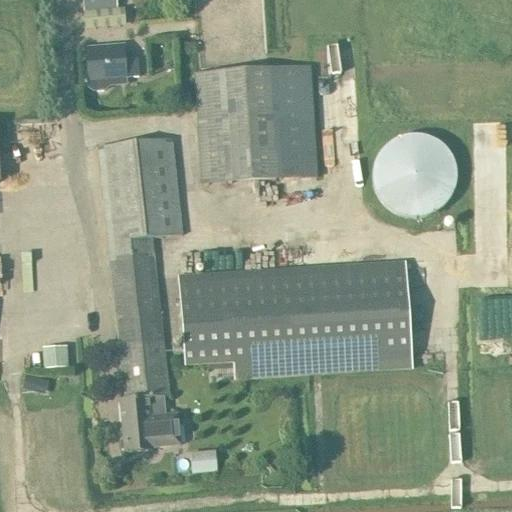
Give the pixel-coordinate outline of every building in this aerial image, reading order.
[(115,0),(81,0),(83,13),(116,10),(115,0)] [(123,11),(83,14),(84,27),(124,23),(123,11)] [(85,50),(87,82),(88,88),(94,94),(104,93),(109,86),(109,80),(138,78),(137,61),(124,62),(123,47),(85,50)] [(309,69),(195,76),(202,187),(316,179),(309,69)] [(455,180),(455,173),(455,166),(453,159),(450,153),(445,146),(439,140),(431,136),(425,134),(418,133),(409,133),(403,135),(396,137),(388,143),(382,150),(378,157),(376,163),(375,172),(375,180),(377,186),(380,194),(385,200),(391,206),(399,210),(407,213),(415,213),(423,213),(431,210),(439,206),(443,202),(448,196),(453,188),(455,180)] [(97,150),(120,367),(164,362),(151,241),(181,237),(171,142),(97,150)] [(405,264),(177,278),(183,358),(233,355),(233,361),(234,379),(410,368),(408,332),(405,264)] [(65,369),(65,347),(40,347),(40,370),(65,369)] [(168,398),(164,362),(120,367),(124,402),(119,403),(122,435),(134,434),(133,421),(165,417),(163,398),(168,398)] [(25,376),(21,387),(41,394),(45,383),(25,376)] [(177,416),(165,417),(133,421),(134,434),(122,435),(124,455),(153,452),(153,450),(180,447),(177,416)] [(184,454),(185,475),(213,474),(212,453),(184,454)]
